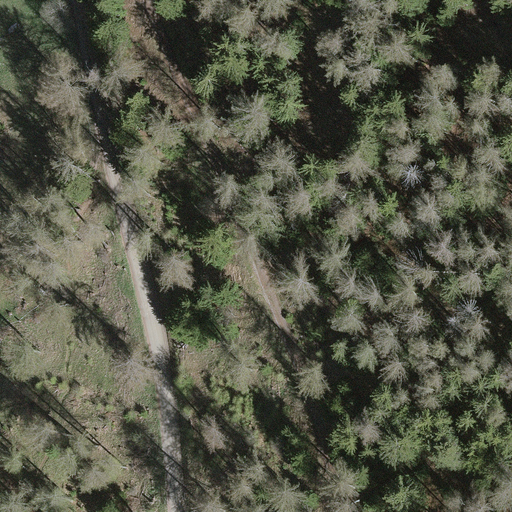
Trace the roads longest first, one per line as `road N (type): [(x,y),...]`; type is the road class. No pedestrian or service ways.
road 1 (track): [(349,511),(270,303),(139,0)]
road 2 (track): [(175,511),(148,323),(74,0)]
